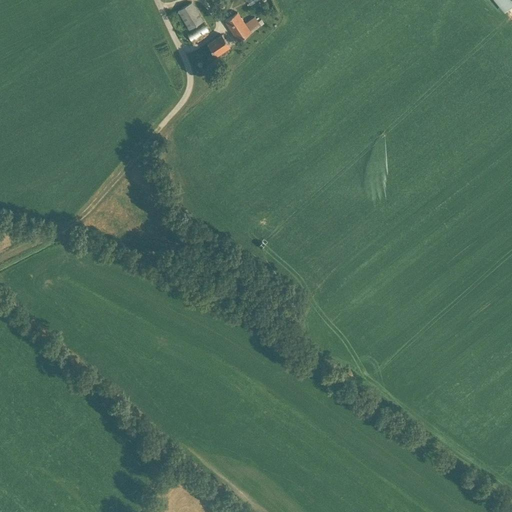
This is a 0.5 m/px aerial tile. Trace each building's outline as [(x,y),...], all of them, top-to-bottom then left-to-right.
[(192,0),(178,9),(189,28),(204,19),(192,0)] [(511,4),(511,0),(497,0),(506,10),(511,4)] [(239,40),(252,32),(241,16),(236,20),(233,15),(225,20),(239,40)] [(187,32),(193,41),(209,30),(204,22),(187,32)] [(208,43),(216,55),(224,50),(231,46),(223,34),(208,43)]
